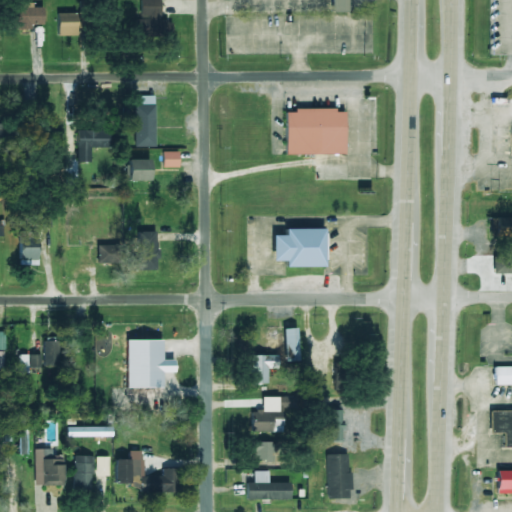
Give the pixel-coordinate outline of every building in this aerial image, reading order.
[(160,0),(140,0),(140,38),(168,38),(168,20),(160,20),(160,0)] [(92,2),(79,2),(79,14),(58,14),(58,37),(77,37),(77,29),(92,29),(92,2)] [(12,5),(12,28),(43,28),(43,5),(12,5)] [(154,147),(154,96),(134,96),(134,147),(154,147)] [(282,151),(282,109),(338,109),(338,151),(282,151)] [(0,124),(0,173),(2,173),(1,148),(22,148),(22,128),(7,129),(7,124),(0,124)] [(89,162),(89,147),(109,147),(109,130),(77,130),(77,162),(89,162)] [(177,168),(177,152),(162,152),(162,168),(177,168)] [(151,181),(151,159),(129,159),(129,181),(151,181)] [(511,219),(490,219),(490,237),(511,237),(511,219)] [(277,225),(319,225),(319,264),(277,264),(277,255),(264,255),(264,232),(277,232),(277,225)] [(17,262),(37,262),(37,231),(17,231),(17,262)] [(127,271),(157,271),(156,232),(136,233),(137,258),(127,259),(127,271)] [(119,245),(97,245),(97,263),(119,263),(119,245)] [(511,274),(511,256),(492,256),(492,274),(511,274)] [(283,328),(284,361),(297,361),(297,328),(283,328)] [(278,349),(278,329),(265,329),(265,349),(278,349)] [(42,366),(58,366),(58,340),(42,340),(42,366)] [(84,357),(84,341),(69,341),(69,357),(84,357)] [(164,341),(127,341),(128,390),(165,389),(164,374),(177,374),(176,361),(164,361),(164,341)] [(250,355),(250,383),(267,383),(267,368),(277,368),(277,355),(250,355)] [(334,387),(352,387),(352,363),(334,363),(334,387)] [(511,366),(495,366),(495,385),(511,385),(511,392),(511,366)] [(158,383),(137,383),(137,401),(158,401),(158,383)] [(294,398),(277,397),(277,412),(250,412),(250,428),(282,429),(283,407),(294,408),(294,398)] [(511,447),(511,410),(489,410),(489,434),(501,434),(501,447),(511,447)] [(328,441),(339,441),(339,412),(328,412),(328,441)] [(81,419),(81,432),(97,432),(97,419),(81,419)] [(26,421),(17,421),(17,454),(26,454),(26,421)] [(272,461),(272,442),(254,442),(254,461),(272,461)] [(349,455),(325,455),(325,499),(349,499),(349,455)] [(73,456),(73,493),(91,493),(91,456),(73,456)] [(94,476),(107,476),(107,458),(94,458),(94,476)] [(42,459),(42,490),(64,490),(64,459),(42,459)] [(138,492),(181,493),(181,469),(161,469),(161,477),(138,477),(138,460),(114,460),(114,485),(138,485),(138,492)] [(495,494),(511,494),(511,470),(495,470),(495,494)] [(265,493),(286,493),(286,472),(251,472),(251,477),(242,477),(242,482),(251,482),(251,487),(265,487),(265,493)]
